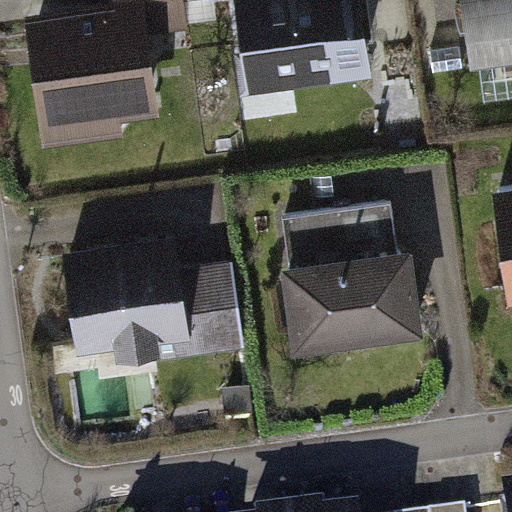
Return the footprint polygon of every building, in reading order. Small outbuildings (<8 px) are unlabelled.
[(198,34),(193,0),(121,0),(123,11),(32,22),(49,156),(131,146),(128,129),(167,125),(156,40),(198,34)] [(379,81),(369,0),(193,0),(198,34),(218,32),(215,9),(235,7),(246,98),(379,81)] [(511,0),(462,0),(467,35),(429,40),(434,76),(511,65),(511,0)] [(511,192),(497,194),(511,308),(511,192)] [(403,253),(397,205),(284,218),(290,269),(282,270),(292,349),(426,332),(416,252),(403,253)] [(181,271),(177,240),(69,255),(84,359),(161,348),(164,367),(252,355),(239,263),(181,271)]
